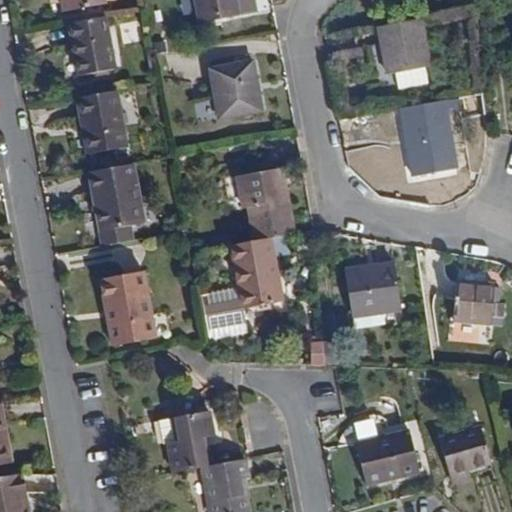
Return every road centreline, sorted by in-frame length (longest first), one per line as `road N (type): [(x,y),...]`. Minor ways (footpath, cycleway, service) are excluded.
road 1 (residential): [(0,60),(85,511)]
road 2 (residential): [(486,211),(455,225),(412,224),(343,200),(325,177),(302,45),(310,0)]
road 3 (residential): [(225,368),(294,372),(318,511)]
